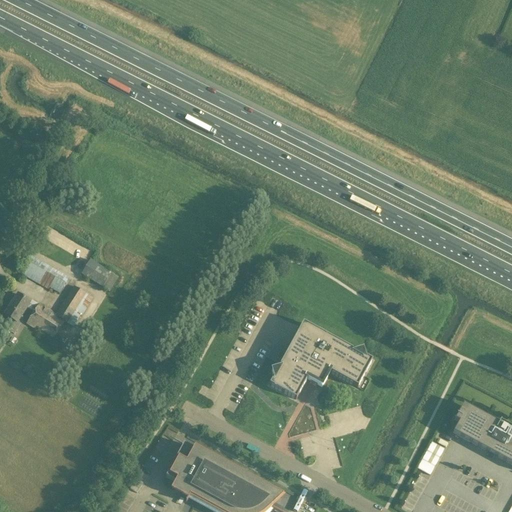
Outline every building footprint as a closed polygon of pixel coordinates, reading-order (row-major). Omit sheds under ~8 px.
[(29,257),(19,273),(32,280),(48,290),(49,288),(59,294),(69,279),(58,273),(57,274),(32,259),(29,257)] [(109,292),(118,278),(90,260),(81,275),(102,288),(109,292)] [(79,317),(81,318),(93,299),(74,287),(55,316),(32,300),(30,303),(17,295),(4,315),(10,320),(4,329),(14,335),(20,325),(17,323),(25,311),(32,315),(26,324),(52,341),(64,322),(73,327),(79,317)] [(269,386),(295,400),(307,379),(310,380),(309,384),(315,387),(317,384),(321,386),(328,372),(357,388),(371,361),(362,356),(361,351),(356,353),(302,324),(277,370),(272,372),(274,377),(269,386)] [(267,358),(274,362),(282,349),(274,345),(267,358)] [(0,411),(9,396),(2,392),(0,394),(0,411)] [(9,396),(0,411),(0,414),(6,418),(17,401),(9,396)] [(17,401),(6,418),(14,422),(24,405),(17,401)] [(24,405),(14,422),(21,427),(31,410),(24,405)] [(511,433),(511,430),(511,428),(500,422),(498,426),(464,407),(459,417),(456,415),(453,421),(458,423),(453,434),(511,466),(511,433)] [(31,410),(21,427),(28,432),(39,414),(31,410)] [(3,434),(0,439),(0,442),(16,452),(21,445),(3,434)] [(417,468),(430,475),(444,448),(432,441),(417,468)] [(0,442),(0,452),(11,459),(16,452),(0,442)] [(189,495),(219,511),(263,511),(264,511),(265,511),(266,510),(267,509),(268,509),(268,508),(269,507),(270,506),(270,505),(269,504),(265,502),(260,500),(255,497),(249,494),(246,492),(255,484),(183,445),(165,478),(185,489),(182,495),(187,498),(189,495)] [(0,452),(0,462),(7,467),(11,459),(0,452)] [(271,509),(276,511),(284,511),(288,507),(277,500),(271,509)]
